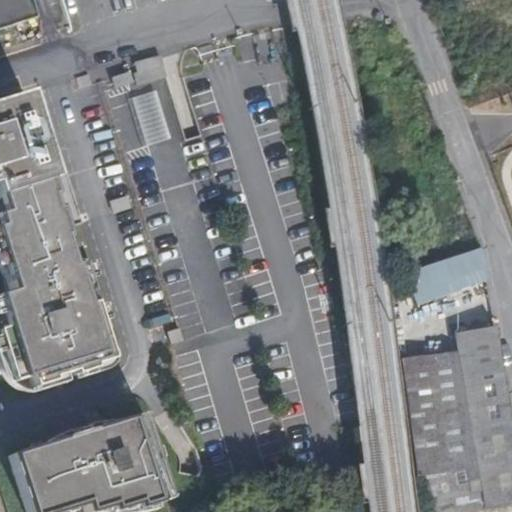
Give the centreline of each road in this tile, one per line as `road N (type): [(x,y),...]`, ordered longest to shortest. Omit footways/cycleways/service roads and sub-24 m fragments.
road 1 (unclassified): [(0,418),(129,380),(139,366),(45,52)]
road 2 (unclassified): [(410,0),(511,288)]
road 3 (residential): [(45,52),(253,0)]
